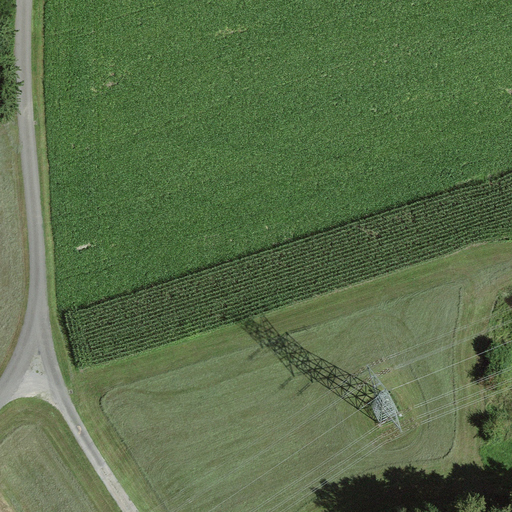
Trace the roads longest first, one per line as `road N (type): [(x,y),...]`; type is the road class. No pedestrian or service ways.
road 1 (unclassified): [(0,397),(11,384),(41,257),(26,0)]
road 2 (track): [(134,511),(24,331)]
